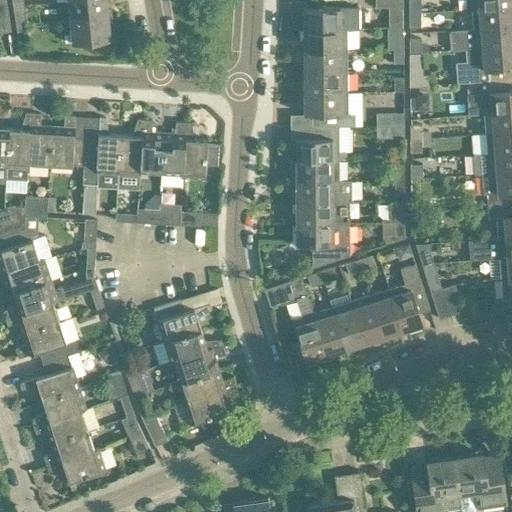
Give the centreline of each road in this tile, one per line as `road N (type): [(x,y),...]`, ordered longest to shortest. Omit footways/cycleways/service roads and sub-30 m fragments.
road 1 (residential): [(287,426),(233,281),(245,88)]
road 2 (unclassified): [(511,353),(472,353),(287,426)]
road 3 (unclassified): [(287,426),(94,511)]
road 4 (residential): [(160,80),(0,72)]
